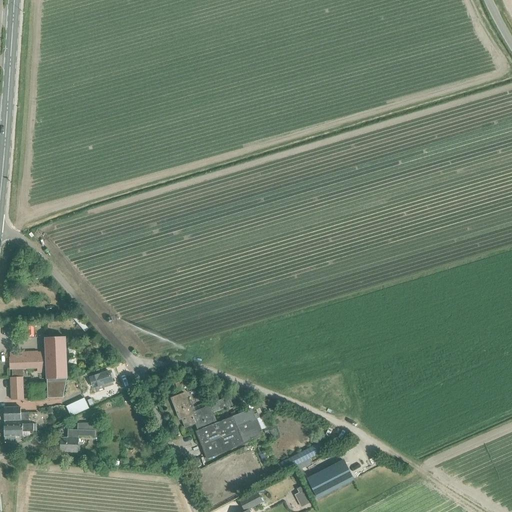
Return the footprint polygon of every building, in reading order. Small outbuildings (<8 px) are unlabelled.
[(65,338),(45,338),(45,353),(46,368),(47,399),(63,398),(67,379),(65,338)] [(11,358),(10,358),(10,370),(12,369),(12,378),(10,378),(11,389),(11,400),(24,399),(23,369),(37,369),(46,368),(45,353),(10,354),(11,358)] [(112,383),(109,372),(90,378),(94,389),(112,383)] [(185,393),(172,398),(180,419),(182,418),(185,427),(196,423),(197,426),(198,429),(216,420),(213,413),(232,405),(229,397),(209,404),(210,405),(196,411),(192,400),(189,401),(185,393)] [(86,401),(85,398),(66,407),(71,417),(89,408),(86,401)] [(91,399),(86,401),(89,408),(94,405),(91,399)] [(5,421),(21,420),(29,420),(29,413),(21,413),(21,407),(4,408),(5,421)] [(198,430),(195,431),(207,459),(244,444),(263,437),(260,430),(256,419),(260,418),(259,416),(256,410),(255,408),(233,416),(217,423),(217,421),(216,420),(198,429),(198,430)] [(78,452),(78,436),(95,437),(95,431),(95,423),(77,423),(77,430),(67,430),(67,438),(61,438),(60,451),(78,452)] [(33,424),(23,424),(5,425),(5,437),(5,443),(16,443),(17,442),(16,437),(23,436),(23,431),(37,431),(37,424),(33,424)] [(281,473),(324,451),(332,447),(329,441),(321,445),(320,442),(276,464),(281,473)] [(266,452),(260,455),(262,461),(269,458),(266,452)] [(307,479),(317,498),(353,479),(344,461),(307,479)] [(303,486),(296,489),(298,493),(304,505),(311,502),(303,486)] [(240,502),(244,510),(262,502),(257,493),(240,502)]
